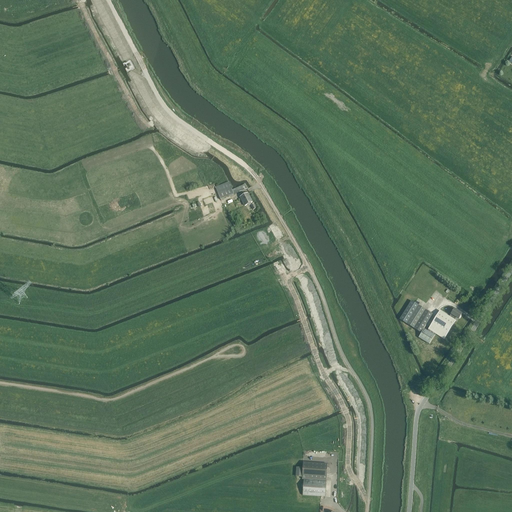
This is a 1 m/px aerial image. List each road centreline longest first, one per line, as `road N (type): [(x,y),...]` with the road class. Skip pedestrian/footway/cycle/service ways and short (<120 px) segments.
road 1 (residential): [(367,511),(369,401),(338,345),(320,285),(258,178)]
road 2 (unclassified): [(408,511),(417,410),(511,268)]
road 3 (track): [(217,356),(114,398),(0,383)]
